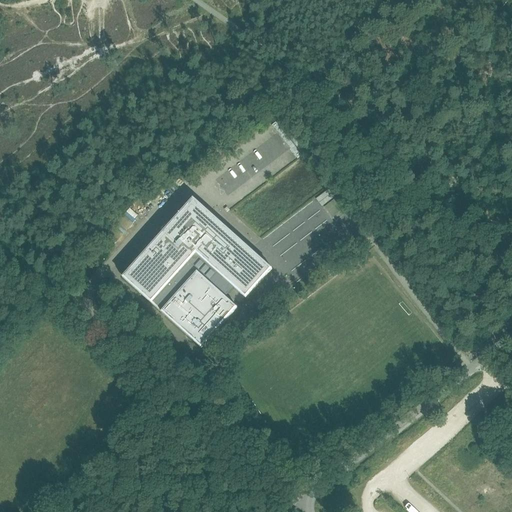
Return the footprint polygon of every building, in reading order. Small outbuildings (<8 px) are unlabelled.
[(281,118),(272,126),(297,159),(307,152),(281,118)] [(329,190),(316,200),(322,207),(335,198),(329,190)] [(238,309),(226,298),(234,289),(246,299),(272,270),(193,199),(122,278),(201,349),(238,309)] [(333,218),(344,209),(336,199),(325,208),(333,218)] [(129,209),(123,215),(131,223),(137,217),(129,209)]
